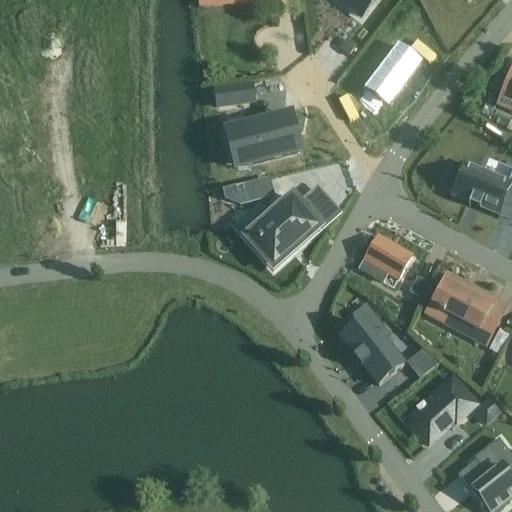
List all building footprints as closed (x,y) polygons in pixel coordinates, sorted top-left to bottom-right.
[(336,0),(355,15),(363,6),(368,10),(375,0),(336,0)] [(395,50),(367,89),(391,107),(419,68),(395,50)] [(511,82),(510,82),(500,105),(511,110),(511,108),(511,82)] [(254,103),(251,87),(216,93),(218,109),(254,103)] [(247,128),(231,132),(240,168),(257,164),(301,153),(292,117),(247,128)] [(466,168),(454,198),(499,216),(502,208),(511,211),(511,176),(508,185),(466,168)] [(268,181),(245,188),(249,204),(273,197),(268,181)] [(266,260),(281,248),(288,255),(316,230),(288,198),(267,216),(272,221),(249,241),(266,260)] [(378,240),(365,262),(399,282),(412,259),(378,240)] [(478,332),(474,339),(485,345),(497,323),(487,317),(490,311),(471,300),(472,298),(465,294),(468,290),(447,279),(431,307),(439,311),(438,314),(443,317),(445,314),(478,332)] [(360,325),(341,339),(356,359),(353,361),(361,371),(364,368),(379,387),(404,368),(384,343),(378,347),(360,325)] [(435,402),(409,425),(427,446),(463,415),(464,416),(475,407),(451,379),(430,397),(435,402)] [(476,463),(473,465),(474,467),(477,464),(489,480),(474,493),(482,504),(481,505),(482,507),(484,505),(488,511),(499,511),(509,504),(504,497),(511,490),(511,457),(499,441),(474,460),(476,463)]
